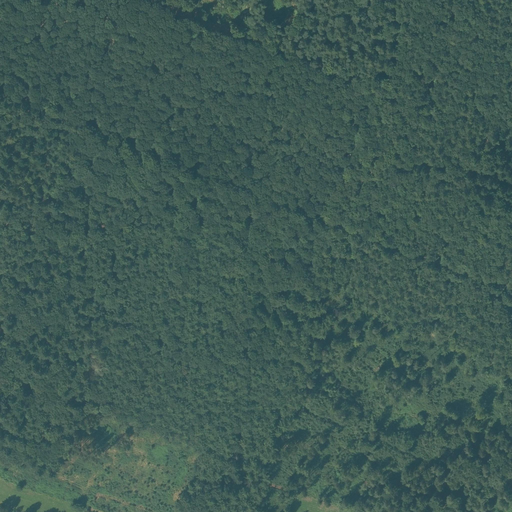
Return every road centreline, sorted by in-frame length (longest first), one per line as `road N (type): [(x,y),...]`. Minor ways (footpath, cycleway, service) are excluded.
road 1 (track): [(322,211),(0,82)]
road 2 (track): [(203,511),(322,211)]
road 3 (track): [(322,211),(408,0)]
road 4 (track): [(511,284),(322,211)]
